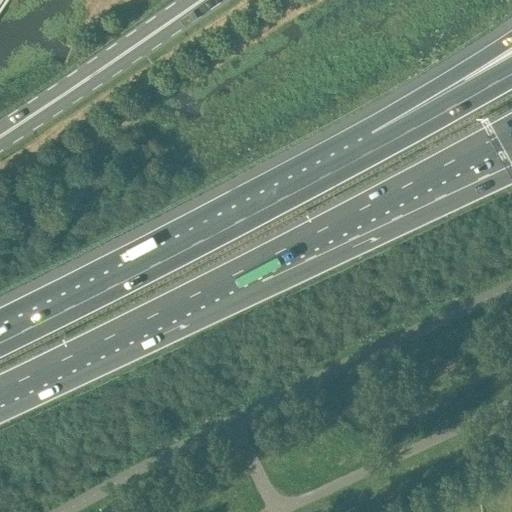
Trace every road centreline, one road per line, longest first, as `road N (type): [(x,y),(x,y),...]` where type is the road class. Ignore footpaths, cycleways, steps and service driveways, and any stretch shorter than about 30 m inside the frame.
road 1 (motorway): [(0,389),(511,131)]
road 2 (motorway): [(379,147),(0,341)]
road 3 (unclassified): [(511,404),(279,511),(232,423)]
road 4 (primary): [(0,133),(195,0)]
road 5 (motorway): [(511,37),(428,88),(379,147)]
road 6 (motorway): [(511,74),(379,147)]
